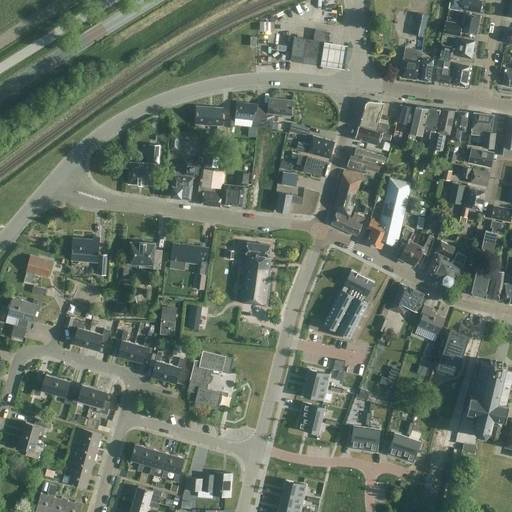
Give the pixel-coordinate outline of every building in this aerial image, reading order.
[(460,10),(461,8),(480,12),(482,1),(479,0),(450,0),(449,7),(460,10)] [(424,36),(428,15),(417,12),(412,34),(424,36)] [(460,31),(476,34),(480,16),(464,12),(461,24),(446,21),(443,32),(459,36),(460,31)] [(276,30),(276,21),(262,20),(262,30),(276,30)] [(318,56),(317,59),(322,59),(324,49),(324,48),(325,38),(326,31),(315,29),(313,40),(294,37),(291,55),(290,61),(303,63),(305,54),(318,56)] [(451,54),(471,58),(475,40),(457,37),(455,44),(454,44),(450,46),(442,45),(439,58),(450,60),(451,54)] [(347,41),(325,38),(324,48),(324,49),(322,59),(344,62),(347,41)] [(400,76),(417,79),(421,50),(405,47),(400,76)] [(303,63),(317,65),(318,56),(305,54),(303,63)] [(421,57),(418,79),(430,81),(434,59),(421,57)] [(452,73),(448,72),(450,61),(438,59),(434,80),(466,86),(470,66),(454,63),(452,73)] [(511,68),(506,67),(503,84),(511,85),(511,68)] [(261,116),(259,127),(271,128),(272,120),(277,121),(278,114),(291,115),(293,100),(269,97),(267,113),(267,117),(261,116)] [(375,101),(369,100),(366,102),(360,124),(377,129),(379,122),(379,121),(377,120),(379,113),(386,115),(389,103),(383,102),(375,101)] [(234,125),(259,127),(261,116),(255,115),(256,104),(237,102),(234,125)] [(389,103),(386,115),(391,116),(394,103),(389,103)] [(394,103),(391,116),(397,118),(401,105),(394,103)] [(401,105),(397,118),(397,121),(393,137),(398,138),(398,134),(399,135),(401,127),(400,127),(402,122),(409,124),(413,106),(411,106),(410,105),(408,105),(407,105),(401,105)] [(197,106),(196,123),(217,125),(217,138),(229,139),(230,122),(222,122),(223,108),(197,106)] [(416,106),(409,132),(422,135),(424,127),(428,107),(416,106)] [(434,139),(436,130),(440,108),(429,107),(426,128),(431,129),(429,138),(428,148),(434,149),(436,139),(434,139)] [(442,109),(436,139),(434,149),(441,150),(445,133),(449,134),(454,110),(442,109)] [(466,130),(468,112),(456,110),(454,129),(453,129),(451,140),(459,141),(460,130),(466,130)] [(494,114),(474,112),(471,135),(480,136),(480,131),(484,132),(483,144),(480,144),(480,146),(494,148),(496,133),(491,132),(494,114)] [(511,116),(507,115),(503,155),(511,156),(511,116)] [(310,128),(291,122),(289,130),(308,135),(310,128)] [(390,141),(391,135),(359,126),(356,138),(377,144),(379,138),(390,141)] [(256,128),(249,127),(248,135),(255,136),(256,128)] [(179,151),(180,135),(171,135),(170,150),(179,151)] [(297,148),(330,157),(334,141),(313,135),(310,144),(298,141),(297,148)] [(458,141),(451,140),(450,144),(451,145),(448,161),(455,162),(458,145),(460,146),(458,141)] [(129,183),(153,184),(154,163),(159,163),(160,145),(149,144),(148,162),(130,161),(129,183)] [(385,165),(388,157),(356,147),(353,156),(380,164),(385,165)] [(493,153),(492,152),(467,147),(465,158),(468,159),(468,162),(490,166),(493,153)] [(307,155),(299,153),(297,163),(296,167),(304,169),(325,175),(329,161),(307,155)] [(380,164),(350,155),(347,167),(364,172),(366,168),(378,171),(380,164)] [(221,203),(224,184),(225,170),(210,168),(211,158),(203,157),(199,185),(204,185),(202,204),(221,206),(221,203)] [(199,179),(202,162),(187,160),(184,160),(183,172),(175,171),(174,175),(171,196),(190,199),(193,178),(199,179)] [(291,171),(293,163),(282,160),(280,168),(291,171)] [(469,182),(486,185),(489,172),(462,166),(460,176),(470,178),(469,182)] [(331,223),(357,236),(366,217),(355,211),(352,217),(351,216),(362,175),(344,169),(332,207),(337,211),(331,223)] [(442,178),(450,180),(452,171),(444,169),(442,178)] [(236,185),(224,184),(221,203),(223,203),(224,207),(228,207),(230,204),(242,205),(244,186),(247,184),(249,174),(238,172),(236,185)] [(298,174),(283,172),(281,184),(296,186),(298,174)] [(395,247),(402,221),(411,182),(390,177),(379,222),(371,218),(366,227),(371,230),(366,240),(367,241),(368,242),(371,244),(373,244),(381,248),(384,241),(395,247)] [(466,185),(451,182),(447,200),(462,204),(466,185)] [(481,210),(486,191),(470,187),(468,193),(466,193),(461,215),(466,217),(468,207),(481,210)] [(292,194),(279,192),(276,210),(288,212),(290,202),(301,204),(303,197),(291,195),(292,194)] [(426,208),(411,205),(410,212),(425,216),(426,208)] [(493,205),(491,217),(511,221),(511,215),(511,207),(510,209),(493,205)] [(442,222),(445,213),(439,212),(436,220),(442,222)] [(423,229),(425,218),(419,217),(417,228),(423,229)] [(505,232),(500,231),(502,222),(491,220),(490,227),(493,227),(492,232),(485,230),(481,247),(483,249),(493,252),(496,240),(503,242),(505,232)] [(401,259),(406,262),(416,242),(409,238),(413,232),(404,227),(402,231),(403,235),(400,241),(402,242),(397,251),(401,253),(399,256),(402,258),(401,259)] [(416,242),(406,262),(411,265),(412,263),(414,264),(416,261),(420,263),(425,254),(428,255),(428,254),(434,238),(429,235),(423,246),(416,242)] [(72,246),(71,260),(97,262),(99,237),(93,236),(93,239),(73,238),(72,246)] [(453,260),(453,259),(450,258),(455,247),(441,240),(435,252),(438,253),(434,261),(436,263),(431,273),(443,279),(443,282),(449,285),(452,283),(456,275),(458,276),(464,265),(463,265),(467,257),(466,255),(458,251),(456,252),(453,260)] [(154,269),(161,269),(162,250),(155,250),(155,243),(131,241),(130,263),(154,265),(154,269)] [(238,301),(256,304),(267,305),(271,276),(269,276),(270,269),(269,269),(271,257),(268,257),(270,245),(247,242),(243,275),(242,274),(240,285),(242,285),(241,292),(239,292),(238,301)] [(208,264),(206,264),(208,248),(173,243),(171,260),(199,263),(197,273),(198,273),(207,274),(208,264)] [(97,274),(106,275),(108,254),(99,253),(97,274)] [(30,255),(26,270),(23,279),(32,282),(35,272),(48,276),(52,261),(30,255)] [(499,298),(502,283),(503,271),(497,270),(499,262),(493,261),(492,269),(486,297),(497,299),(498,299),(499,298)] [(486,269),(477,267),(471,291),(473,293),(478,295),(485,296),(490,275),(485,274),(486,269)] [(323,324),(336,331),(350,338),(356,326),(362,315),(368,304),(368,303),(363,301),(366,295),(374,282),(375,281),(352,269),(351,270),(344,283),(344,284),(342,289),(341,289),(341,290),(335,301),(329,312),(323,324)] [(204,282),(205,274),(198,273),(197,281),(204,282)] [(409,287),(408,288),(400,283),(389,309),(403,314),(404,311),(405,311),(407,307),(417,311),(420,304),(419,303),(423,294),(409,287)] [(501,300),(511,302),(511,284),(504,283),(501,300)] [(32,292),(45,296),(47,289),(34,285),(32,292)] [(28,320),(34,322),(38,304),(12,297),(7,315),(19,318),(17,325),(15,324),(12,334),(24,337),(28,320)] [(417,326),(438,334),(444,318),(430,312),(432,308),(423,305),(419,316),(421,317),(417,326)] [(174,335),(175,326),(177,308),(162,306),(160,333),(174,335)] [(86,345),(90,330),(84,328),(85,323),(79,321),(73,319),(74,317),(67,315),(64,326),(71,328),(70,332),(76,333),(73,342),(86,345)] [(382,316),(378,328),(386,330),(389,319),(382,316)] [(90,330),(86,345),(98,349),(100,340),(106,342),(110,330),(104,328),(102,333),(90,330)] [(470,336),(450,330),(439,365),(458,371),(470,336)] [(130,358),(134,343),(125,340),(128,332),(123,331),(121,339),(117,338),(114,347),(119,348),(118,354),(130,358)] [(143,345),(134,343),(130,358),(143,361),(147,346),(148,346),(150,338),(146,337),(143,345)] [(163,350),(158,349),(157,353),(153,352),(149,366),(154,367),(152,375),(164,378),(169,363),(160,360),(163,350)] [(211,368),(229,373),(233,358),(225,356),(203,350),(200,361),(195,360),(188,390),(197,392),(195,401),(212,405),(218,407),(221,392),(206,388),(207,383),(210,381),(211,376),(210,373),(211,368)] [(169,363),(164,378),(177,382),(181,367),(182,367),(184,358),(180,357),(177,365),(169,363)] [(505,435),(506,429),(506,427),(504,427),(507,418),(505,418),(508,406),(509,407),(510,404),(508,403),(511,385),(511,370),(507,369),(508,365),(502,363),(502,362),(499,362),(495,361),(495,362),(490,360),(489,364),(480,362),(472,395),(470,394),(466,411),(470,412),(469,416),(470,418),(477,420),(475,426),(477,433),(478,434),(486,437),(489,432),(492,434),(491,436),(494,439),(498,438),(499,434),(505,436),(505,435)] [(382,382),(396,386),(402,368),(393,366),(390,377),(384,375),(382,382)] [(309,369),(306,382),(327,387),(330,374),(317,371),(309,369)] [(54,392),(58,377),(45,374),(43,382),(37,380),(33,393),(40,395),(42,389),(54,392)] [(70,380),(58,377),(54,392),(66,395),(64,401),(70,403),(74,391),(68,389),(70,380)] [(306,382),(303,395),(311,397),(323,400),(324,400),(327,387),(306,382)] [(90,402),(95,387),(82,384),(80,392),(74,391),(70,403),(77,405),(78,399),(90,402)] [(107,391),(95,387),(90,402),(103,406),(101,412),(107,413),(110,401),(104,399),(107,391)] [(304,402),(301,415),(322,420),(325,407),(324,407),(312,404),(304,402)] [(301,415),(298,428),(309,431),(318,433),(319,433),(322,420),(301,415)] [(22,433),(37,438),(39,431),(41,425),(45,427),(46,427),(48,421),(36,417),(34,423),(26,421),(22,433)] [(100,421),(88,418),(86,426),(98,429),(100,421)] [(352,436),(351,447),(364,449),(367,428),(354,426),(352,436)] [(66,474),(64,482),(90,488),(103,433),(83,428),(72,475),(66,474)] [(367,428),(364,449),(377,451),(379,440),(380,430),(367,428)] [(34,450),(37,438),(22,433),(19,446),(27,448),(25,454),(38,458),(40,451),(34,450)] [(392,442),(388,453),(401,457),(407,437),(395,433),(392,442)] [(407,437),(401,457),(413,461),(417,451),(420,442),(420,441),(407,437)] [(142,471),(144,463),(142,462),(147,447),(135,443),(130,459),(140,461),(138,470),(142,471)] [(462,451),(475,454),(476,446),(464,443),(462,451)] [(142,462),(144,463),(152,465),(149,473),(154,474),(156,466),(155,466),(159,450),(147,447),(142,462)] [(166,478),(168,470),(167,469),(172,454),(159,450),(155,466),(156,466),(164,468),(162,477),(166,478)] [(167,469),(168,470),(176,472),(174,480),(178,481),(181,472),(180,472),(184,457),(172,454),(167,469)] [(53,478),(55,471),(47,469),(45,475),(53,478)] [(230,496),(232,473),(214,471),(214,475),(204,474),(203,478),(188,477),(187,489),(213,491),(212,495),(230,496)] [(286,479),(282,492),(304,497),(307,485),(306,485),(293,482),(293,481),(286,479)] [(177,492),(178,486),(172,484),(170,490),(177,492)] [(137,485),(131,511),(148,511),(154,489),(137,485)] [(43,491),(38,511),(40,511),(81,511),(84,502),(43,491)] [(282,492),(279,505),(300,510),(304,497),(282,492)]
